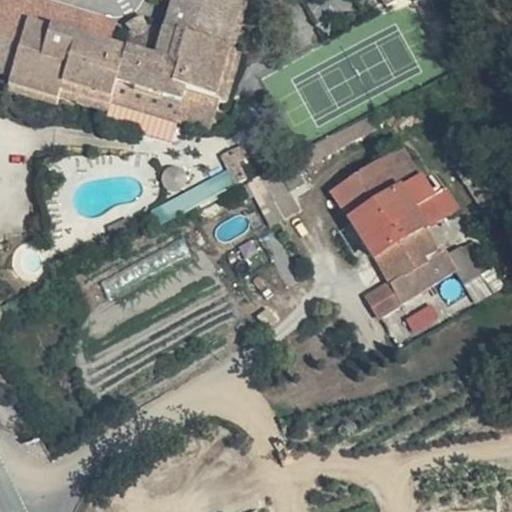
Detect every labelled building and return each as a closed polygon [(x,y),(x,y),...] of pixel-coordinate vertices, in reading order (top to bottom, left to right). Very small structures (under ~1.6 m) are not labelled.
[(175,0),(174,6),(164,39),(154,36),(130,47),(126,57),(93,47),(0,19),(0,79),(9,83),(8,88),(60,104),(109,119),(117,91),(120,82),(185,100),(186,97),(226,109),(242,58),(232,54),(226,52),(238,8),(234,6),(236,0),(175,0)] [(0,0),(0,19),(93,47),(101,25),(16,0),(0,0)] [(402,0),(374,0),(383,16),(405,5),(402,0)] [(244,10),(238,8),(226,52),(232,54),(244,10)] [(182,111),(185,100),(120,82),(117,91),(182,111)] [(60,104),(8,88),(4,98),(56,114),(60,104)] [(465,145),(452,154),(470,187),(481,182),(465,145)] [(335,202),(352,229),(424,187),(407,161),(335,202)] [(280,167),(251,181),(273,225),(301,212),(280,167)] [(377,270),(426,240),(462,218),(449,195),(436,201),(424,187),(352,229),(377,270)] [(185,236),(102,277),(111,294),(194,253),(185,236)] [(438,261),(439,260),(426,240),(377,270),(388,290),(438,261)] [(447,272),(439,260),(438,261),(388,290),(372,299),(386,327),(425,306),(431,315),(475,288),(460,264),(447,272)] [(381,329),(386,327),(372,299),(366,303),(381,329)]
